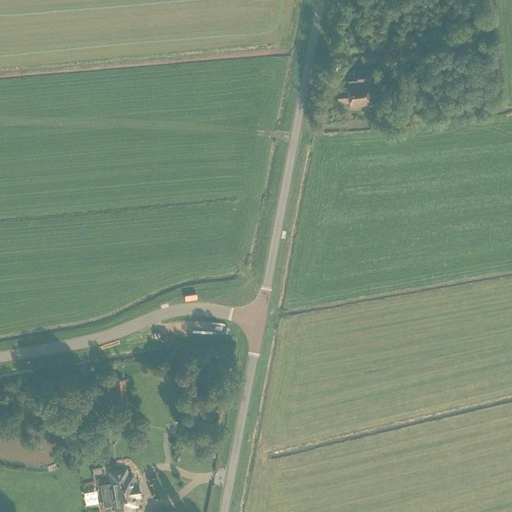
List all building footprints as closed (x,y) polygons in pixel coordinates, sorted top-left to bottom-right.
[(375,102),(371,69),(358,71),(358,75),(348,76),(349,82),(348,82),(349,90),(338,91),(339,100),(342,100),(342,102),(351,101),(351,106),(369,104),(369,109),(376,108),(375,104),(377,103),(377,101),(375,102)] [(389,112),(398,111),(396,95),(387,96),(389,112)] [(114,410),(128,409),(125,379),(114,380),(116,393),(112,393),(114,410)] [(105,441),(109,435),(106,432),(109,428),(99,421),(92,431),(95,433),(92,438),(98,443),(101,438),(105,441)] [(126,477),(125,469),(110,472),(113,487),(106,488),(108,501),(115,500),(116,511),(132,511),(131,504),(137,503),(136,495),(140,495),(138,483),(134,484),(133,476),(126,477)]
